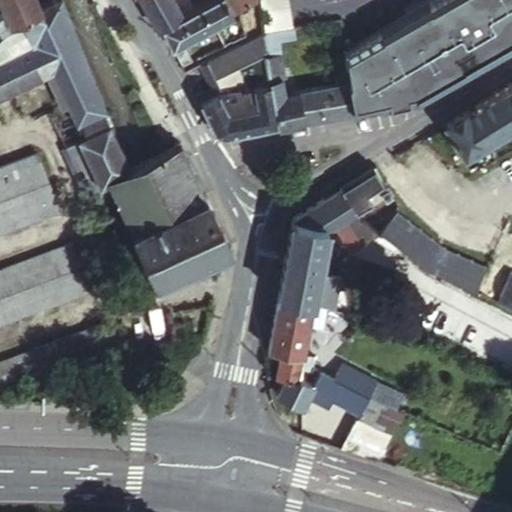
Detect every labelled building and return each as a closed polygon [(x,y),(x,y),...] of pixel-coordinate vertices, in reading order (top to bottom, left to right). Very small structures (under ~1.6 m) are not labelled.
[(42,7),(38,0),(1,0),(9,16),(16,30),(27,20),(25,15),(42,7)] [(88,56),(63,0),(57,0),(42,7),(25,15),(27,20),(38,45),(51,74),(55,72),(88,56)] [(178,12),(171,0),(141,0),(158,28),(161,26),(179,16),(178,12)] [(210,0),(204,3),(215,23),(247,7),(249,5),(246,0),(210,0)] [(349,79),(354,111),(416,94),(485,57),(511,42),(511,0),(423,0),(342,42),(349,79)] [(215,23),(204,3),(179,16),(161,26),(172,46),(215,23)] [(0,27),(7,37),(16,30),(9,16),(0,20),(0,27)] [(0,63),(38,45),(27,20),(16,30),(7,37),(0,43),(0,63)] [(267,47),(264,31),(203,61),(215,85),(217,91),(253,85),(272,81),(270,72),(267,47)] [(0,98),(51,74),(38,45),(0,63),(0,98)] [(282,45),(267,47),(270,72),(284,69),(285,69),(282,45)] [(78,120),(80,119),(110,105),(88,56),(55,72),(78,120)] [(284,69),(270,72),(272,81),(274,94),(287,91),(284,69)] [(354,111),(349,79),(300,89),(305,119),(354,111)] [(255,129),(278,124),(274,94),(272,81),(253,85),(256,104),(251,105),(255,129)] [(511,81),(492,94),(511,124),(511,123),(511,81)] [(215,85),(196,93),(199,99),(218,92),(217,91),(215,85)] [(253,85),(217,91),(218,92),(227,109),(251,105),(256,104),(253,85)] [(305,119),(300,89),(287,91),(274,94),(278,124),(278,127),(305,123),(305,119)] [(218,92),(199,99),(214,129),(222,135),(255,129),(251,105),(227,109),(218,92)] [(492,94),(444,124),(463,154),(511,124),(492,94)] [(85,131),(115,117),(110,105),(80,119),(85,131)] [(226,249),(182,143),(157,155),(147,160),(136,165),(115,117),(85,131),(82,132),(105,183),(113,180),(157,281),(219,253),(226,249)] [(105,185),(105,183),(82,132),(67,139),(90,192),(105,185)] [(0,170),(0,223),(58,203),(41,155),(0,170)] [(354,206),(358,203),(369,197),(356,176),(341,185),(341,187),(354,206)] [(355,216),(358,215),(354,206),(341,187),(293,216),(277,296),(312,302),(318,274),(323,250),(327,227),(333,228),(355,216)] [(428,268),(473,289),(485,264),(444,246),(396,210),(380,232),(400,247),(428,268)] [(390,261),(400,247),(380,232),(358,215),(355,216),(362,234),(357,243),(375,254),(378,252),(390,261)] [(71,239),(0,263),(0,315),(88,284),(71,239)] [(328,251),(323,250),(318,274),(324,276),(328,251)] [(495,298),(511,305),(511,269),(495,298)] [(277,296),(268,348),(274,349),(281,350),(301,355),(303,349),(306,333),(312,304),(312,302),(277,296)] [(0,351),(0,389),(112,350),(100,316),(0,351)] [(312,333),(306,333),(303,349),(309,350),(312,333)] [(301,355),(281,350),(276,375),(284,377),(297,379),(299,369),(309,371),(310,363),(312,356),(301,355)] [(320,367),(310,363),(309,371),(307,381),(297,379),(284,377),(276,392),(301,406),(306,396),(320,367)] [(363,366),(354,384),(370,392),(377,396),(387,378),(363,366)] [(354,384),(320,367),(306,396),(329,408),(334,399),(360,413),(370,392),(354,384)] [(395,405),(398,407),(407,388),(387,378),(377,396),(395,405)] [(343,446),(371,454),(395,405),(377,396),(370,392),(360,413),(343,446)]
